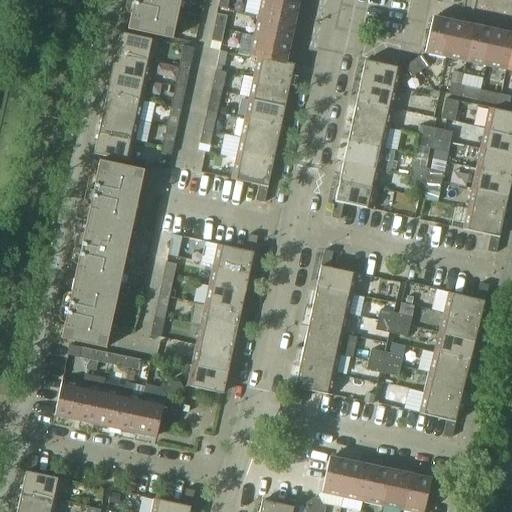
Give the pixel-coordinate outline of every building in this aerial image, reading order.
[(128,0),(127,5),(132,6),(127,30),(172,39),(180,0),(128,0)] [(289,0),(289,2),(280,0),(260,0),(257,17),(294,25),(298,0),(289,0)] [(226,16),(226,17),(216,15),(213,28),(223,30),(229,32),(232,17),(226,16)] [(294,25),(257,17),(253,37),(289,45),(294,25)] [(453,22),(432,17),(424,54),(445,58),(453,22)] [(473,26),(453,22),(445,58),(465,62),(473,26)] [(493,30),(473,26),(465,62),(485,67),(493,30)] [(220,44),(223,30),(213,28),(210,41),(220,44)] [(511,37),(511,34),(493,30),(485,67),(505,71),(511,37)] [(155,41),(119,33),(115,54),(151,62),(155,41)] [(289,45),(253,37),(248,58),(257,60),(257,58),(285,65),(285,63),(289,45)] [(151,62),(115,54),(110,74),(147,82),(151,62)] [(428,67),(421,56),(413,61),(420,72),(428,67)] [(257,58),(257,60),(252,78),(289,86),(293,65),(285,63),(285,65),(257,58)] [(180,61),(178,68),(189,70),(190,63),(180,61)] [(401,69),(364,61),(360,82),(396,89),(401,69)] [(413,61),(404,67),(411,77),(420,72),(413,61)] [(189,70),(178,68),(174,87),(184,90),(189,70)] [(225,73),(214,71),(210,91),(221,93),(225,73)] [(452,72),(450,85),(460,87),(463,74),(452,72)] [(147,82),(110,74),(106,94),(142,102),(147,82)] [(289,86),(252,78),(248,99),(285,107),(289,86)] [(396,89),(360,82),(355,102),(392,110),(396,89)] [(450,85),(447,95),(458,97),(460,87),(450,85)] [(476,90),(460,87),(458,97),(474,101),(476,90)] [(407,92),(396,89),(392,110),(402,112),(407,92)] [(221,93),(210,91),(206,111),(216,113),(221,93)] [(500,95),(483,92),(481,102),(498,106),(500,95)] [(142,102),(106,94),(102,114),(138,122),(142,102)] [(180,110),(183,96),(173,94),(171,103),(159,100),(158,105),(170,108),(180,110)] [(510,98),(500,95),(498,106),(507,108),(510,98)] [(285,107),(248,99),(244,119),(280,127),(285,107)] [(444,99),(440,120),(454,123),(458,102),(444,99)] [(392,110),(355,102),(351,122),(387,130),(392,110)] [(177,123),(180,110),(170,108),(167,121),(177,123)] [(511,113),(488,109),(484,130),(511,135),(511,113)] [(138,122),(102,114),(97,134),(134,142),(138,122)] [(215,120),(204,118),(201,131),(212,133),(215,120)] [(280,127),(244,119),(239,139),(276,147),(280,127)] [(387,130),(351,122),(347,142),(383,150),(387,130)] [(420,126),(418,136),(431,139),(433,129),(420,126)] [(176,130),(166,127),(161,147),(172,150),(176,130)] [(451,133),(438,130),(436,140),(449,143),(451,133)] [(511,135),(484,130),(479,150),(511,156),(511,135)] [(212,133),(201,131),(199,144),(209,147),(212,133)] [(134,142),(97,134),(93,155),(96,155),(129,163),(134,142)] [(431,139),(418,136),(415,147),(429,150),(431,139)] [(276,147),(239,139),(235,159),(272,167),(276,147)] [(449,143),(436,140),(433,150),(447,153),(449,143)] [(383,150),(347,142),(342,162),(379,170),(383,150)] [(172,150),(161,147),(160,154),(170,156),(172,150)] [(511,174),(511,156),(479,150),(475,170),(511,177),(511,174)] [(272,167),(235,159),(231,180),(258,186),(255,202),(264,204),(272,167)] [(99,161),(94,185),(89,183),(86,197),(91,198),(86,221),(131,230),(144,171),(99,161)] [(342,162),(338,182),(375,190),(379,170),(342,162)] [(411,166),(409,176),(423,179),(425,169),(411,166)] [(443,173),(429,170),(427,180),(441,183),(443,173)] [(511,177),(475,170),(471,190),(507,197),(511,177)] [(423,179),(409,176),(407,187),(420,189),(423,179)] [(441,183),(427,180),(425,190),(438,193),(441,183)] [(338,182),(330,219),(339,220),(342,205),(370,211),(375,190),(338,182)] [(507,197),(471,190),(467,209),(503,217),(507,197)] [(503,217),(467,209),(462,231),(490,236),(486,252),(495,254),(503,217)] [(86,221),(81,243),(76,242),(73,256),(78,257),(73,279),(118,289),(131,230),(86,221)] [(244,251),(217,245),(212,266),(249,274),(256,237),(248,235),(244,251)] [(181,245),(178,259),(188,261),(191,247),(181,245)] [(323,251),(315,288),(352,296),(356,275),(329,269),(332,253),(323,251)] [(175,265),(165,263),(162,276),(173,278),(175,265)] [(249,274),(212,266),(208,286),(244,294),(249,274)] [(173,278),(162,276),(159,290),(170,292),(173,278)] [(73,279),(69,302),(64,301),(61,315),(66,316),(61,339),(105,349),(118,289),(73,279)] [(475,300),(448,293),(443,314),(479,323),(488,286),(479,284),(475,300)] [(244,294),(208,286),(204,306),(240,314),(244,294)] [(352,296),(315,288),(311,308),(347,316),(352,296)] [(402,295),(400,304),(413,307),(416,298),(402,295)] [(168,298),(158,296),(155,310),(165,312),(168,298)] [(411,318),(413,307),(400,304),(398,314),(411,318)] [(240,314),(204,306),(199,326),(236,334),(240,314)] [(347,316),(311,308),(307,328),(343,335),(347,316)] [(163,325),(165,312),(155,310),(152,323),(163,325)] [(379,311),(377,322),(390,325),(393,314),(379,311)] [(411,318),(398,314),(395,324),(409,327),(411,318)] [(479,323),(443,314),(438,334),(474,343),(479,323)] [(390,325),(377,322),(375,331),(388,334),(390,325)] [(160,338),(163,325),(152,323),(149,336),(160,338)] [(409,327),(395,324),(393,335),(406,338),(409,327)] [(236,334),(199,326),(195,346),(231,354),(236,334)] [(343,335),(307,328),(303,348),(339,355),(343,335)] [(474,343),(438,334),(433,354),(469,363),(474,343)] [(231,354),(195,346),(190,367),(227,375),(231,354)] [(88,361),(90,350),(80,348),(77,358),(88,361)] [(339,355),(303,348),(298,368),(335,375),(339,355)] [(104,364),(106,354),(90,350),(88,361),(97,363),(104,364)] [(370,350),(368,361),(381,364),(384,353),(370,350)] [(402,357),(388,354),(386,363),(400,367),(402,357)] [(469,363),(433,354),(428,374),(464,382),(469,363)] [(130,359),(113,355),(111,366),(127,369),(130,359)] [(140,361),(130,359),(127,369),(137,371),(140,361)] [(94,372),(97,363),(88,361),(85,370),(94,372)] [(381,364),(368,361),(366,371),(379,374),(381,364)] [(400,367),(386,363),(384,375),(397,378),(400,367)] [(227,375),(190,367),(186,387),(223,395),(227,375)] [(335,375),(298,368),(290,404),(299,406),(302,390),(330,396),(335,375)] [(464,382),(428,374),(423,393),(460,402),(464,382)] [(176,378),(167,384),(174,395),(183,389),(176,378)] [(82,385),(61,380),(53,417),(74,421),(82,385)] [(159,389),(166,400),(174,395),(167,384),(159,389)] [(102,389),(82,385),(74,421),(94,426),(102,389)] [(122,393),(102,389),(94,426),(114,430),(122,393)] [(142,398),(122,393),(114,430),(134,434),(142,398)] [(460,402),(423,393),(418,414),(446,421),(442,436),(451,439),(460,402)] [(163,402),(142,398),(134,434),(155,439),(163,402)] [(28,456),(20,493),(57,501),(61,480),(34,474),(37,458),(28,456)] [(350,462),(328,457),(321,494),(342,498),(350,462)] [(369,466),(350,462),(342,498),(362,503),(369,466)] [(389,470),(369,466),(362,503),(382,507),(389,470)] [(409,475),(389,470),(382,507),(401,511),(409,475)] [(423,511),(430,479),(409,475),(401,511),(404,511),(423,511)] [(181,505),(154,499),(150,511),(188,511),(193,492),(185,490),(181,505)] [(54,511),(57,501),(20,493),(16,511),(54,511)] [(324,507),(317,496),(310,500),(317,511),(324,507)] [(310,500),(301,506),(304,511),(316,511),(317,511),(310,500)] [(296,511),(297,509),(261,501),(258,511),(296,511)]
